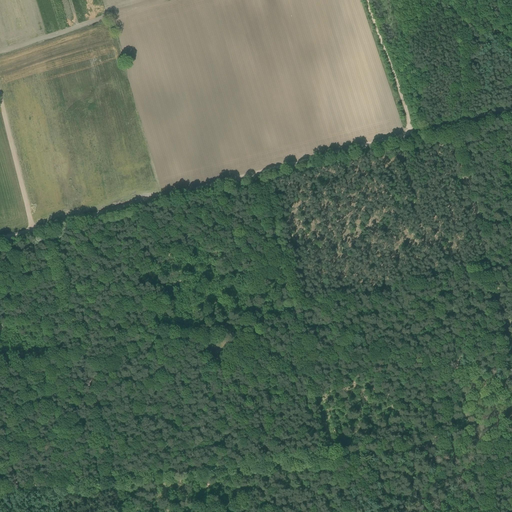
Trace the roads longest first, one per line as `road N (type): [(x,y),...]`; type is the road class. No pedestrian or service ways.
road 1 (track): [(259,172),(0,238)]
road 2 (track): [(511,106),(259,172)]
road 3 (track): [(336,458),(113,482)]
road 4 (track): [(84,362),(295,310)]
road 5 (track): [(295,310),(491,263)]
road 6 (track): [(336,458),(511,438)]
road 7 (track): [(336,458),(297,310)]
road 8 (track): [(295,310),(259,172)]
road 9 (unknown): [(366,0),(411,132)]
road 10 (track): [(48,226),(79,349)]
road 11 (track): [(84,362),(113,482)]
